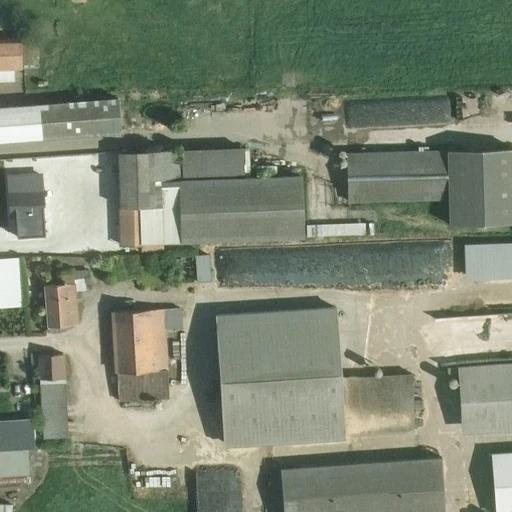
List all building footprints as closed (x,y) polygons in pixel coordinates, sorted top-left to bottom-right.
[(36,38),(0,38),(0,69),(23,68),(24,75),(37,74),(36,38)] [(433,121),(434,99),(383,96),(381,117),(433,121)] [(118,100),(0,108),(0,141),(120,133),(118,100)] [(511,144),(451,146),(452,224),(511,222),(511,144)] [(247,145),(184,147),(184,173),(247,171),(247,145)] [(185,244),(182,184),(181,149),(119,150),(119,152),(122,246),(143,245),(143,252),(166,251),(165,244),(185,244)] [(447,150),(427,151),(346,154),(348,202),(449,199),(447,150)] [(40,173),(8,175),(9,192),(11,217),(15,216),(16,237),(23,237),(45,235),(42,190),(40,173)] [(298,178),(182,184),(185,244),(301,239),(298,178)] [(325,225),(307,226),(307,237),(325,237),(325,225)] [(511,241),(456,242),(456,280),(511,278),(511,241)] [(138,253),(109,256),(111,280),(141,277),(138,253)] [(204,253),(187,253),(187,280),(204,280),(204,253)] [(22,255),(0,256),(0,307),(25,306),(22,255)] [(65,330),(65,326),(77,325),(75,293),(86,293),(85,281),(88,281),(88,274),(72,275),(72,278),(60,279),(61,287),(43,288),(46,331),(65,330)] [(214,315),(224,444),(416,429),(412,374),(344,379),(338,306),(214,315)] [(162,330),(180,329),(179,310),(112,314),(117,403),(166,400),(162,330)] [(427,318),(428,351),(474,349),(473,338),(511,336),(511,316),(511,314),(427,318)] [(42,442),(66,440),(61,357),(37,358),(42,442)] [(460,417),(511,413),(511,365),(447,369),(448,377),(458,376),(460,417)] [(0,449),(33,448),(32,420),(0,421),(0,449)] [(0,511),(0,478),(27,477),(25,451),(0,451),(0,511)] [(511,511),(511,453),(492,455),(496,511),(511,511)] [(444,511),(441,458),(280,469),(283,511),(444,511)] [(241,511),(242,484),(191,484),(191,511),(241,511)]
